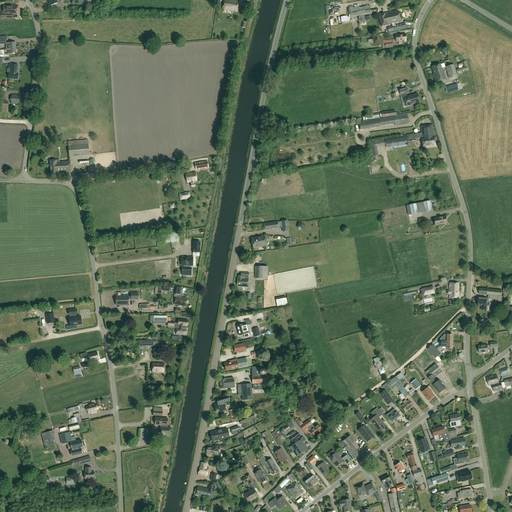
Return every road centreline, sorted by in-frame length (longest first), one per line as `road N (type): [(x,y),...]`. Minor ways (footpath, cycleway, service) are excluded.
road 1 (tertiary): [(185,511),(286,0)]
road 2 (unclassified): [(467,373),(466,217),(414,50),(430,0)]
road 3 (unclassified): [(120,511),(112,376),(78,199),(67,183),(23,181)]
road 4 (tertiary): [(301,511),(450,397),(470,391)]
road 5 (unclassified): [(23,181),(39,53),(27,0)]
road 6 (track): [(341,413),(467,307)]
road 7 (unclassified): [(250,511),(341,413)]
